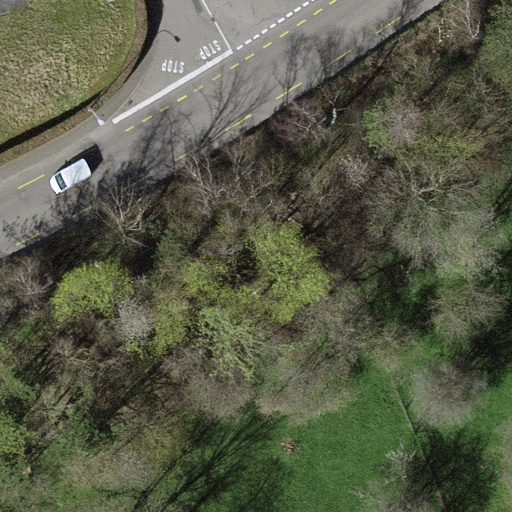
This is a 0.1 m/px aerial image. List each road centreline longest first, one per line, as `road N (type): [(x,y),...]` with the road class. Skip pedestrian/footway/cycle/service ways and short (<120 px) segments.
road 1 (primary): [(250,83),(0,222)]
road 2 (primary): [(374,0),(250,83)]
